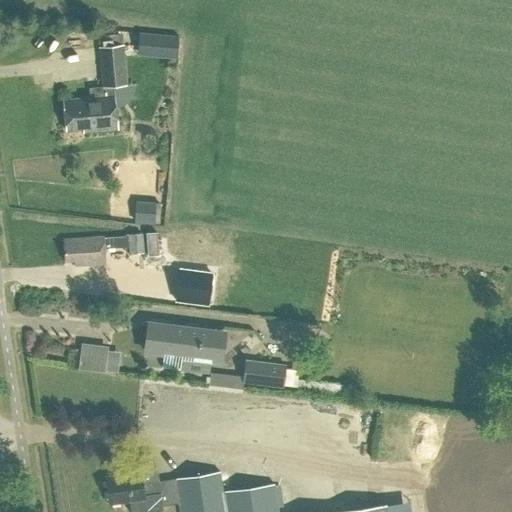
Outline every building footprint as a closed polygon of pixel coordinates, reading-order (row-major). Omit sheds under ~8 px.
[(138,33),(137,47),(177,51),(178,37),(138,33)] [(82,128),(83,132),(116,129),(112,86),(127,85),(123,44),(97,46),(100,87),(89,88),(90,97),(62,100),(65,130),(82,128)] [(135,201),(133,222),(152,224),(154,203),(135,201)] [(145,233),(147,255),(157,254),(155,232),(145,233)] [(126,233),(128,254),(143,252),(142,233),(126,233)] [(74,260),(74,265),(104,263),(103,248),(127,246),(125,235),(103,236),(102,235),(62,237),(64,260),(74,260)] [(180,269),(175,301),(207,305),(211,273),(180,269)] [(163,352),(161,367),(208,373),(210,358),(221,359),(224,333),(147,324),(144,350),(163,352)] [(210,386),(243,390),(244,384),(285,388),(288,365),(247,360),(245,377),(211,373),(210,386)] [(291,362),(290,380),(303,381),(304,363),(291,362)] [(304,376),(304,386),(347,387),(347,378),(304,376)] [(323,417),(371,418),(371,406),(323,405),(323,417)] [(129,501),(131,511),(141,511),(161,509),(161,506),(178,503),(179,511),(288,511),(288,508),(289,508),(287,495),(275,497),(273,483),(222,491),(220,471),(141,483),(139,470),(104,476),(109,504),(129,501)] [(387,511),(386,503),(337,510),(337,511),(387,511)]
